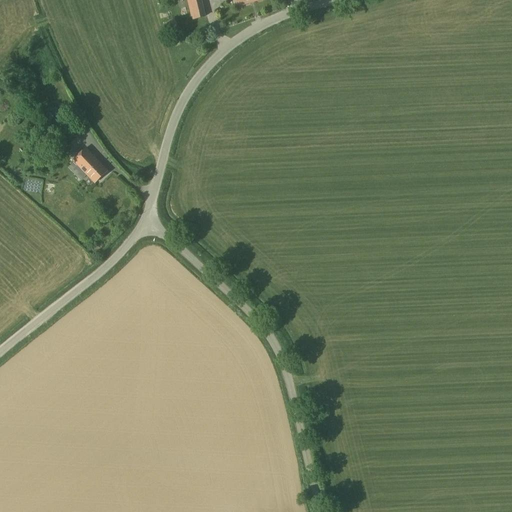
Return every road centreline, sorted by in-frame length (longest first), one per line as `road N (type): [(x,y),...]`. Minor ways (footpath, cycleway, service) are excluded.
road 1 (unclassified): [(319,511),(277,348),(147,219)]
road 2 (unclassified): [(147,219),(177,114),(198,79),(264,24),(335,0)]
road 3 (unclassified): [(0,354),(122,252),(147,219)]
